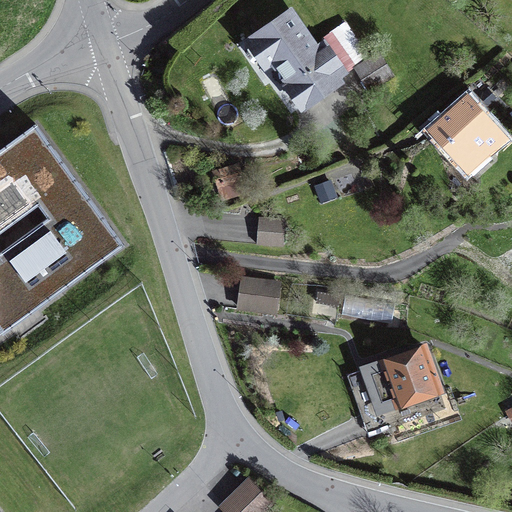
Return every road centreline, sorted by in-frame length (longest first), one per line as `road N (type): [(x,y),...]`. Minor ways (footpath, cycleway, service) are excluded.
road 1 (residential): [(460,246),(396,284),(178,258)]
road 2 (residential): [(178,258),(100,49)]
road 3 (unknown): [(238,265),(257,240),(415,176)]
road 4 (residential): [(240,448),(178,258)]
